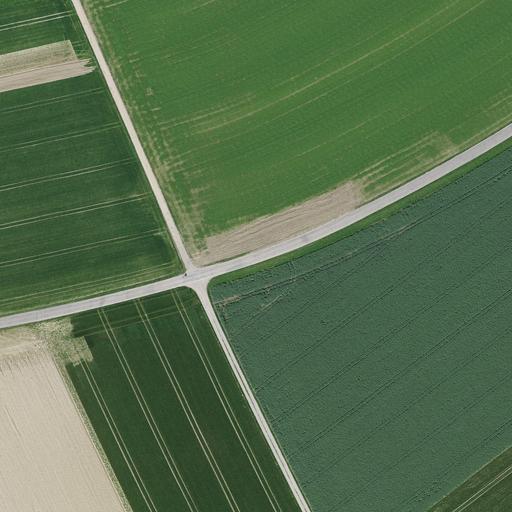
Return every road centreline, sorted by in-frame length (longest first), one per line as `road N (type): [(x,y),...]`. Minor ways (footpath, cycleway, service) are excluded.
road 1 (track): [(75,0),(192,277),(307,511)]
road 2 (unclassified): [(0,324),(287,247),(511,129)]
